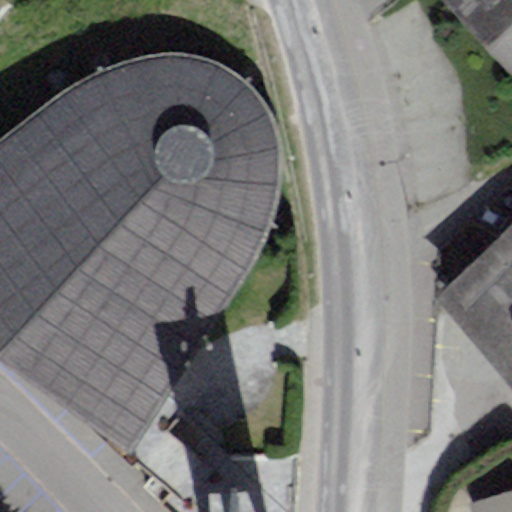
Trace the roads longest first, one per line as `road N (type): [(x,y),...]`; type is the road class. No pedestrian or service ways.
road 1 (tertiary): [(343,511),(354,280),(323,84),(293,0)]
road 2 (unknown): [(354,280),(455,206),(511,188)]
